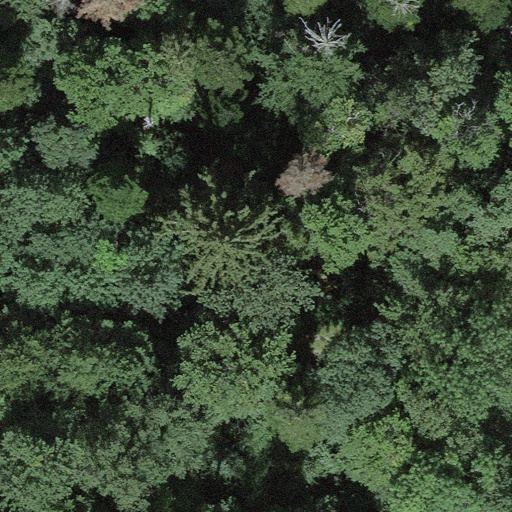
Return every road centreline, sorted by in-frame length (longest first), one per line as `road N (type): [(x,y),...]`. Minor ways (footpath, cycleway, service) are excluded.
road 1 (track): [(511,442),(365,361),(232,331),(0,308)]
road 2 (track): [(0,129),(232,331)]
